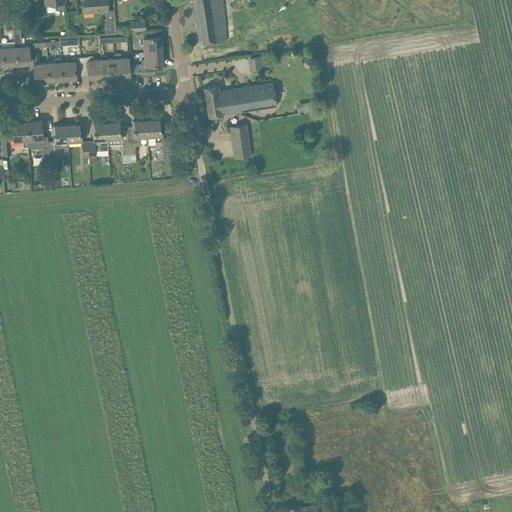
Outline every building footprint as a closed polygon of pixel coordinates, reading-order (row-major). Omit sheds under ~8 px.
[(82,0),(83,5),(83,11),(107,9),(106,0),(82,0)] [(192,0),(199,44),(226,40),(222,0),(192,0)] [(105,12),(107,34),(115,33),(113,12),(105,12)] [(130,22),(131,30),(145,29),(144,21),(130,22)] [(21,23),(14,24),(15,41),(14,42),(15,46),(16,64),(30,63),(29,46),(21,46),(20,28),(21,28),(21,23)] [(318,26),(260,35),(261,40),(252,42),(254,52),(321,42),(318,26)] [(144,51),(161,50),(160,36),(154,37),(154,31),(139,32),(140,44),(144,44),(144,51)] [(59,37),(59,41),(60,41),(60,45),(79,44),(78,36),(59,37)] [(2,46),(1,46),(2,64),(16,64),(15,46),(2,46)] [(162,64),(161,50),(144,51),(145,59),(141,59),(142,72),(157,71),(156,65),(162,64)] [(115,75),(129,74),(128,57),(121,58),(121,53),(114,54),(114,58),(115,75)] [(102,76),(115,75),(114,58),(108,59),(108,55),(101,56),(101,59),(102,76)] [(265,68),(262,55),(248,57),(250,71),(265,68)] [(88,77),(102,76),(101,59),(95,60),(94,56),(80,57),(81,71),(87,71),(88,77)] [(48,80),(62,79),(60,57),(56,58),(56,62),(47,62),(48,80)] [(75,72),(81,71),(80,57),(68,58),(68,61),(62,61),(61,57),(60,57),(62,79),(76,78),(75,72)] [(34,66),(34,80),(48,80),(47,62),(33,63),(34,66)] [(273,82),(237,88),(241,111),(276,105),(273,82)] [(208,116),(218,115),(241,111),(237,88),(219,91),(218,84),(213,85),(203,87),(208,116)] [(160,118),(146,119),(148,136),(147,136),(148,145),(155,144),(155,141),(161,141),(162,151),(168,151),(167,136),(161,137),(161,135),(161,125),(159,125),(159,119),(160,119),(160,118)] [(146,119),(132,120),(132,121),(133,121),(134,127),(133,127),(133,137),(134,137),(135,140),(135,144),(140,144),(139,136),(148,136),(146,119)] [(40,120),(26,121),(28,145),(33,144),(33,139),(41,139),(40,120)] [(94,141),(88,142),(89,156),(95,156),(95,150),(108,149),(108,144),(107,139),(108,139),(107,122),(106,120),(107,120),(98,120),(98,121),(99,121),(99,122),(93,122),(93,123),(94,123),(94,129),(93,129),(94,139),(94,141)] [(13,129),(0,129),(1,141),(10,141),(14,140),(22,140),(23,145),(28,145),(26,121),(12,122),(13,129)] [(108,144),(122,143),(121,138),(122,138),(122,137),(121,128),(120,128),(120,122),(121,122),(121,121),(107,122),(108,139),(107,139),(108,144)] [(48,140),(48,143),(48,145),(48,144),(55,144),(55,147),(68,146),(68,141),(67,124),(52,125),(53,126),(54,126),(54,132),(53,132),(53,140),(48,140)] [(67,124),(68,141),(82,140),(81,131),(80,131),(79,125),(81,125),(81,124),(67,124)] [(230,126),(234,158),(250,156),(246,124),(230,126)] [(1,141),(2,154),(11,154),(10,141),(1,141)] [(81,142),(82,156),(89,156),(88,142),(81,142)] [(287,511),(331,511),(331,503),(319,504),(302,506),(302,505),(287,506),(287,511)]
